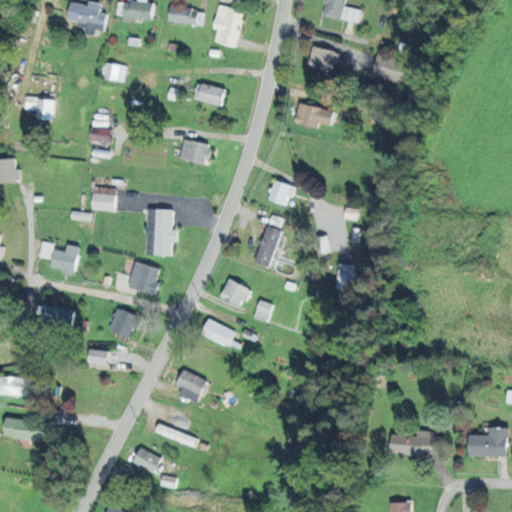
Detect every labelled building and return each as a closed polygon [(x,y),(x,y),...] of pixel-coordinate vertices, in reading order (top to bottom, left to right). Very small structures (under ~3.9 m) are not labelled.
[(345,0),(324,0),(322,15),(358,23),(361,10),(344,6),(345,0)] [(103,31),(106,14),(99,13),(100,3),(88,1),(87,5),(70,2),(67,19),(79,21),(78,26),(86,28),(85,34),(94,36),(95,30),(103,31)] [(136,22),(136,19),(151,19),(152,3),(124,2),(123,21),(136,22)] [(237,47),(243,10),(217,6),(214,28),(216,29),(214,43),(237,47)] [(203,24),(204,10),(169,8),(169,23),(203,24)] [(331,71),(333,63),(337,64),(340,53),(313,46),(308,66),(331,71)] [(372,76),(405,84),(410,62),(376,54),(372,76)] [(124,80),(126,66),(102,62),(100,76),(124,80)] [(198,82),(193,99),(221,107),(225,90),(198,82)] [(53,119),(54,99),(25,98),(25,110),(37,110),(36,119),(53,119)] [(317,128),(318,122),(331,126),(334,111),(299,103),(295,122),(317,128)] [(110,128),(91,127),(90,141),(110,142),(110,128)] [(209,143),(183,140),(181,160),(207,164),(209,143)] [(0,181),(21,180),(20,168),(16,168),(15,158),(0,158),(0,181)] [(268,200),(285,205),(287,196),(292,197),(295,186),(274,180),(268,200)] [(92,210),(114,211),(115,194),(93,193),(92,210)] [(146,254),(171,255),(172,242),(176,243),(177,230),(172,229),(173,209),(148,208),(146,254)] [(254,261),(269,266),(281,230),(267,225),(254,261)] [(329,251),(327,235),(315,237),(317,252),(329,251)] [(79,246),(67,244),(66,251),(53,249),(54,243),(41,241),(39,257),(52,259),(50,267),(62,269),(61,273),(74,275),(79,246)] [(127,286),(155,295),(160,281),(156,280),(160,269),(136,261),(127,286)] [(357,289),(357,264),(337,264),(336,289),(357,289)] [(220,298),(242,307),(250,288),(228,278),(220,298)] [(273,304),(260,299),(253,317),(266,322),(273,304)] [(71,327),(74,312),(43,304),(39,319),(71,327)] [(128,338),(132,328),(136,330),(141,318),(118,307),(108,329),(128,338)] [(229,347),(237,332),(209,318),(201,333),(229,347)] [(107,364),(108,350),(89,349),(88,362),(107,364)] [(198,403),(206,378),(182,369),(176,384),(182,386),(179,395),(198,403)] [(0,394),(30,396),(31,378),(0,376),(0,394)] [(6,418),(4,436),(48,440),(49,422),(6,418)] [(198,438),(158,423),(155,432),(195,446),(198,438)] [(469,455),(507,456),(508,427),(490,426),(489,435),(469,434),(469,455)] [(417,436),(392,433),(390,451),(436,457),(439,433),(418,431),(417,436)] [(163,457),(140,447),(133,464),(156,474),(163,457)] [(410,511),(410,502),(391,502),(391,511),(410,511)]
